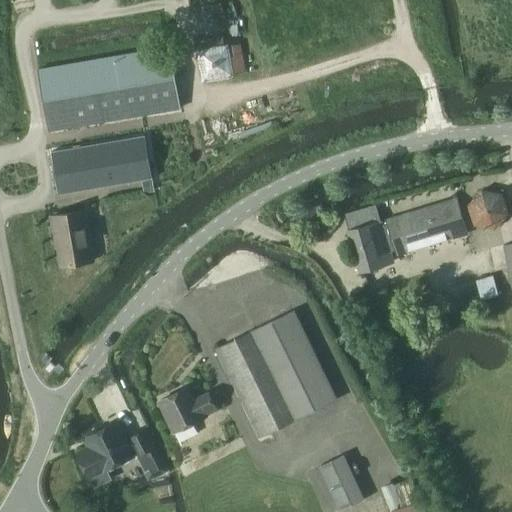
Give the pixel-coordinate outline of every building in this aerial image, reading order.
[(229,44),(197,50),(203,81),(235,75),(229,44)] [(171,48),(40,70),(50,131),(181,108),(173,58),(171,48)] [(145,136),(52,152),(59,194),(152,178),(145,136)] [(484,190),(468,205),(476,225),(497,229),(510,214),(504,194),(484,190)] [(383,224),(381,220),(349,231),(362,272),(394,262),(393,258),(469,235),(458,198),(389,218),(390,222),(383,224)] [(63,267),(94,262),(85,211),(54,216),(63,267)] [(488,250),(464,257),(470,278),(494,271),(488,250)] [(493,276),(477,281),(483,300),(499,296),(493,276)] [(335,399),(329,384),(293,310),(254,329),(255,330),(218,349),(262,435),(335,399)] [(209,393),(193,401),(186,387),(159,400),(174,431),(206,416),(205,414),(217,408),(209,393)] [(92,445),(77,453),(88,477),(107,468),(132,456),(131,455),(126,444),(115,422),(87,436),(92,445)] [(132,441),(126,444),(131,455),(137,452),(139,456),(145,469),(147,472),(146,472),(149,479),(162,473),(165,471),(161,461),(155,448),(146,429),(130,437),(132,441)] [(340,510),(364,499),(344,455),(320,466),(340,510)] [(423,501),(392,511),(426,511),(425,508),(423,501)]
